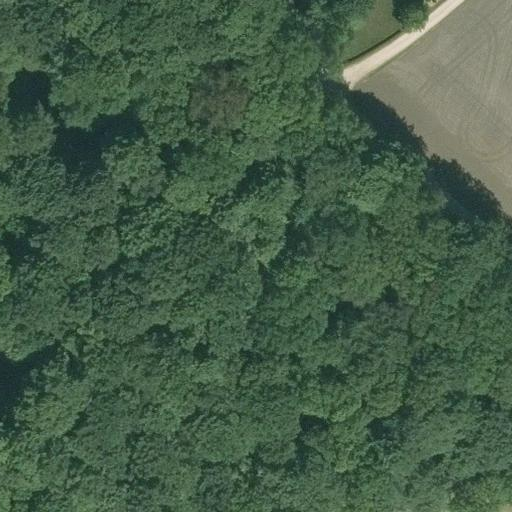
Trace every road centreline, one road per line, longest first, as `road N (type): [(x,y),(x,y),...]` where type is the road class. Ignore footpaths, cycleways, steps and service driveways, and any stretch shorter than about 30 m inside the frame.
road 1 (track): [(0,53),(115,61),(287,39)]
road 2 (track): [(511,262),(323,88)]
road 3 (track): [(323,88),(451,0)]
